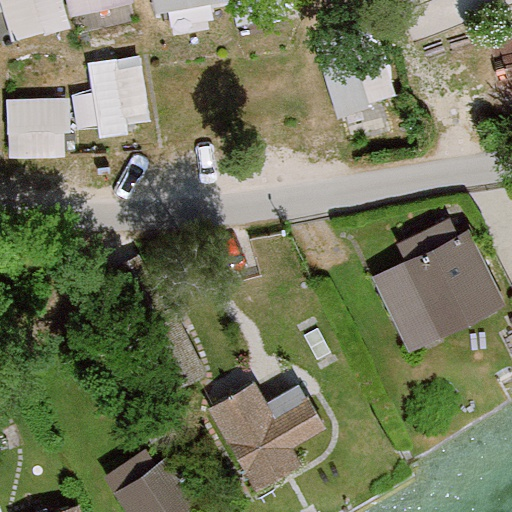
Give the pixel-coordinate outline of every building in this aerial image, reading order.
[(67,0),(5,0),(10,29),(71,19),(67,0)] [(402,90),(382,16),(317,34),(337,107),(402,90)] [(146,45),(92,52),(102,126),(156,119),(146,45)] [(71,89),(8,87),(6,147),(69,149),(71,89)] [(405,355),(504,302),(466,231),(366,283),(405,355)] [(204,410),(250,496),(299,470),(288,451),(321,431),(293,384),(262,403),(252,384),(204,410)] [(110,496),(120,511),(212,511),(174,454),(110,496)]
